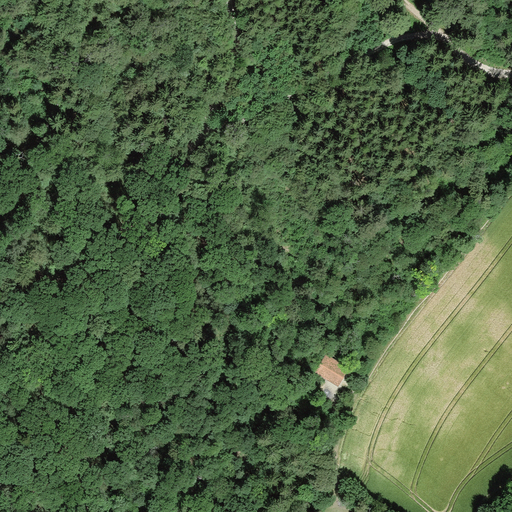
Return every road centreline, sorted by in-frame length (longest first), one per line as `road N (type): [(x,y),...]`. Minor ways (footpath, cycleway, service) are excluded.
road 1 (track): [(229,0),(236,50),(177,174),(95,300),(0,382)]
road 2 (track): [(203,130),(251,114),(360,54),(440,33)]
road 3 (track): [(511,72),(466,57),(401,0)]
